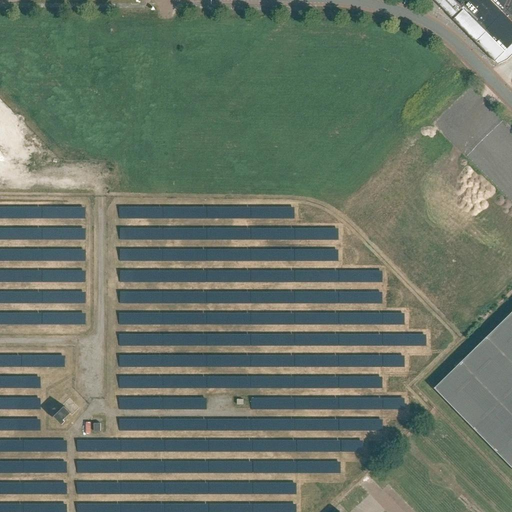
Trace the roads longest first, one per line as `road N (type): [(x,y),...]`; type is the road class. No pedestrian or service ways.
road 1 (track): [(0,342),(100,342),(101,179)]
road 2 (unclassified): [(511,100),(434,27),(357,0)]
road 3 (track): [(72,511),(72,438),(100,405),(100,342)]
road 4 (track): [(100,405),(115,415),(220,415),(220,401)]
